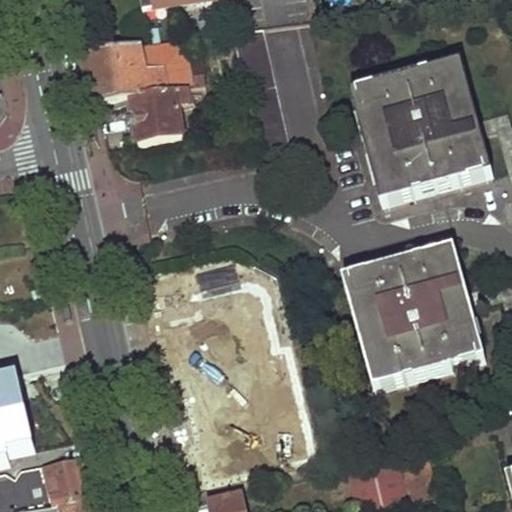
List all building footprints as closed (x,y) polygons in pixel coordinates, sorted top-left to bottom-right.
[(140,0),(143,9),(172,5),(202,1),(206,0),(140,0)] [(172,5),(173,10),(202,6),(202,1),(172,5)] [(173,10),(172,5),(143,9),(144,14),(173,10)] [(233,37),(259,152),(289,147),(264,33),(238,37),(233,37)] [(186,44),(155,48),(151,49),(87,57),(93,83),(99,109),(106,108),(178,98),(197,95),(194,81),(186,44)] [(359,100),(388,211),(489,183),(477,142),(473,127),(458,75),(359,100)] [(194,81),(197,95),(208,93),(205,80),(194,81)] [(178,98),(181,120),(201,116),(197,95),(178,98)] [(133,111),(138,152),(185,143),(181,120),(178,98),(106,108),(107,114),(133,111)] [(477,142),(498,136),(511,184),(511,131),(508,118),(473,127),(477,142)] [(352,287),(380,399),(479,371),(465,315),(461,298),(451,260),(352,287)] [(163,291),(168,321),(189,331),(244,319),(235,277),(235,275),(163,291)] [(511,332),(511,285),(461,298),(465,315),(505,304),(511,332)] [(302,389),(284,310),(244,319),(262,397),(288,391),(302,389)] [(279,458),(282,468),(313,461),(304,415),(293,415),(288,392),(262,397),(266,419),(224,444),(230,470),(279,458)] [(348,473),(356,511),(398,511),(444,501),(434,454),(348,473)] [(0,511),(51,511),(98,501),(89,462),(24,477),(19,486),(10,481),(0,483),(0,511)] [(244,511),(242,497),(211,504),(212,511),(244,511)]
